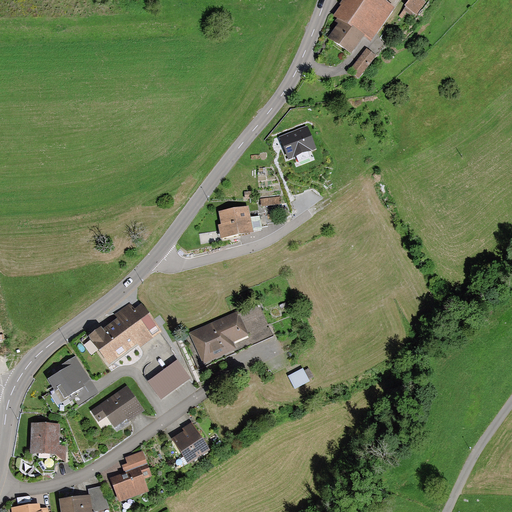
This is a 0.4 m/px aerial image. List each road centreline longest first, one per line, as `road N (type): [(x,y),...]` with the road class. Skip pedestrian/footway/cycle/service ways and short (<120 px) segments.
road 1 (tertiary): [(324,0),(287,85),(158,253),(48,346),(12,391)]
road 2 (residential): [(0,487),(77,478),(272,349)]
road 3 (residential): [(511,400),(473,453),(445,511)]
